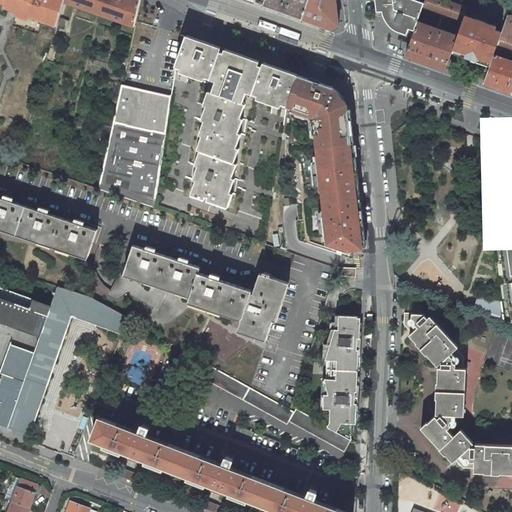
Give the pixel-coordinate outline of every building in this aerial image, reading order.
[(0,0),(5,3),(18,7),(17,12),(16,15),(29,19),(30,16),(32,12),(44,17),(42,21),(41,24),(56,29),(64,1),(64,0),(0,0)] [(136,20),(140,0),(64,0),(64,1),(136,26),(137,20),(136,20)] [(301,18),(307,0),(265,0),(264,5),(301,18)] [(307,0),(301,18),(332,29),(339,25),(335,0),(307,0)] [(375,0),(377,11),(382,10),(386,21),(389,25),(397,31),(412,36),(417,21),(422,8),(424,2),(418,0),(375,0)] [(422,8),(463,22),(464,18),(465,15),(468,8),(445,0),(424,0),(424,2),(422,8)] [(4,7),(17,12),(18,7),(5,3),(4,7)] [(44,17),(32,12),(30,16),(42,21),(44,17)] [(511,49),(511,15),(507,15),(502,32),(496,49),(511,54),(511,49)] [(496,49),(502,32),(495,29),(488,27),(486,22),(477,19),(472,21),(464,18),(463,22),(458,35),(453,49),(466,53),(478,58),(491,62),(494,54),(496,49)] [(458,35),(417,21),(412,36),(406,56),(446,69),(452,52),(453,49),(458,35)] [(196,180),(191,194),(205,199),(206,196),(209,197),(207,200),(228,207),(233,193),(230,192),(235,178),(232,177),(237,163),(234,162),(239,148),(236,147),(241,133),(238,132),(243,118),(240,117),(245,103),(242,103),(246,92),(252,94),(253,93),(258,95),(257,98),(281,107),(282,103),(287,105),(298,75),(187,36),(176,66),(181,68),(180,71),(204,80),(205,77),(210,78),(210,79),(216,82),(212,92),(209,91),(204,105),(207,106),(202,120),(205,121),(200,135),(203,136),(198,149),(201,150),(196,165),(198,166),(194,179),(196,180)] [(490,65),(483,83),(511,93),(511,60),(494,54),(491,62),(490,65)] [(333,87),(298,75),(287,105),(314,115),(315,118),(312,121),(314,133),(319,133),(320,146),(325,146),(326,156),(316,157),(320,192),(330,191),(331,201),(327,201),(328,215),(323,216),(327,244),(337,248),(337,251),(347,254),(346,247),(352,246),(352,248),(364,246),(348,107),(333,87)] [(98,189),(154,207),(171,96),(123,85),(122,85),(98,189)] [(511,140),(484,139),(493,206),(497,205),(498,212),(511,210),(511,140)] [(0,226),(89,256),(98,230),(84,225),(85,222),(76,219),(75,222),(48,213),(49,210),(40,207),(39,210),(13,201),(14,198),(5,195),(4,198),(0,196),(0,226)] [(511,210),(498,212),(500,233),(497,233),(498,248),(500,248),(504,276),(502,276),(503,283),(505,283),(510,317),(511,316),(511,210)] [(0,229),(88,259),(89,256),(0,226),(0,229)] [(251,292),(252,290),(199,272),(201,267),(188,263),(189,259),(180,256),(179,260),(155,251),(156,248),(147,245),(146,248),(134,244),(124,271),(191,294),(190,297),(189,299),(242,317),(241,320),(238,328),(256,334),(255,337),(266,341),(273,320),(286,281),(271,276),(271,274),(264,271),(263,273),(260,272),(253,293),(251,292)] [(336,267),(333,276),(353,277),(354,268),(336,267)] [(190,297),(191,294),(124,271),(123,275),(190,297)] [(289,282),(286,281),(273,320),(276,321),(289,282)] [(0,321),(40,336),(35,352),(10,344),(0,373),(3,374),(0,382),(0,424),(29,435),(72,315),(122,334),(129,317),(91,297),(58,286),(51,306),(34,300),(0,288),(0,321)] [(469,292),(465,305),(475,308),(479,295),(469,292)] [(501,303),(479,295),(475,308),(503,318),(501,303)] [(241,320),(242,317),(189,299),(188,302),(241,320)] [(435,415),(428,422),(430,424),(424,430),(440,448),(443,446),(448,451),(445,454),(453,461),(455,459),(462,467),(473,468),(473,471),(484,472),(484,468),(500,469),(499,472),(511,472),(511,444),(475,443),(475,446),(470,446),(474,442),(461,428),(453,435),(450,431),(458,424),(458,414),(464,415),(466,368),(463,368),(464,357),(456,348),(458,346),(430,316),(428,318),(424,314),(405,313),(404,324),(412,332),(409,334),(417,343),(419,340),(429,351),(427,354),(437,365),(441,362),(441,367),(438,367),(437,383),(441,383),(440,398),(437,398),(436,414),(441,414),(437,417),(435,415)] [(330,421),(328,426),(351,439),(352,423),(352,415),(357,416),(358,408),(355,408),(356,385),(359,385),(360,355),(357,355),(358,332),(361,332),(361,322),(360,322),(357,322),(358,317),(358,316),(336,315),(335,322),(335,329),(332,329),(328,340),(328,344),(328,350),(324,350),(323,359),(337,360),(336,379),(322,378),(321,408),(331,408),(330,421)] [(255,337),(256,334),(238,328),(237,331),(255,337)] [(427,354),(429,351),(419,340),(417,343),(416,343),(426,354),(427,354)] [(296,409),(294,412),(205,363),(198,375),(287,424),(289,421),(344,451),(351,439),(328,426),(296,409)] [(295,399),(288,395),(284,404),(292,408),(295,399)] [(346,511),(314,499),(317,491),(310,488),(307,497),(230,467),(234,459),(226,456),(223,464),(146,435),(150,426),(142,423),(139,432),(100,417),(92,438),(105,443),(104,446),(122,453),(123,450),(146,459),(145,462),(163,469),(164,466),(188,475),(187,478),(205,485),(207,482),(230,492),(229,494),(247,501),(248,498),(272,508),(271,511),(274,511),(346,511)] [(125,417),(122,424),(130,427),(133,420),(125,417)] [(427,421),(421,427),(424,430),(430,424),(428,422),(427,421)] [(445,454),(448,451),(443,446),(440,448),(440,449),(445,454)] [(131,474),(128,473),(126,479),(138,483),(141,477),(141,475),(132,472),(131,474)] [(5,499),(12,501),(20,478),(13,476),(5,499)] [(12,501),(30,508),(35,493),(38,494),(40,487),(38,486),(38,485),(20,478),(12,501)] [(301,492),(304,483),(292,479),(289,488),(301,492)] [(28,511),(30,508),(12,501),(8,511),(28,511)] [(88,511),(90,508),(71,501),(66,511),(88,511)]
